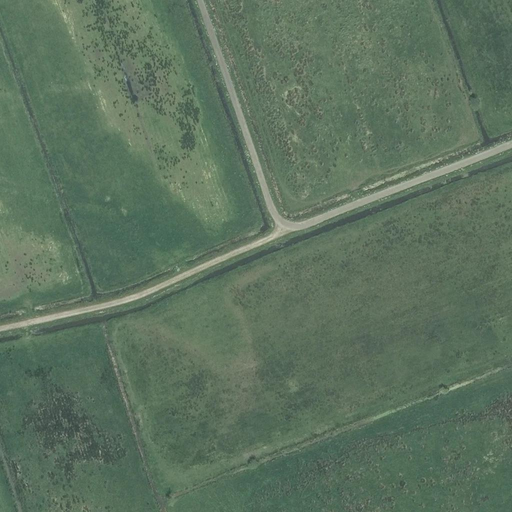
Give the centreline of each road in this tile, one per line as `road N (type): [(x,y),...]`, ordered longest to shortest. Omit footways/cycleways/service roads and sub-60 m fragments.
road 1 (track): [(0,332),(124,304),(295,226)]
road 2 (track): [(200,0),(274,215),(295,226)]
road 3 (track): [(295,226),(511,143)]
